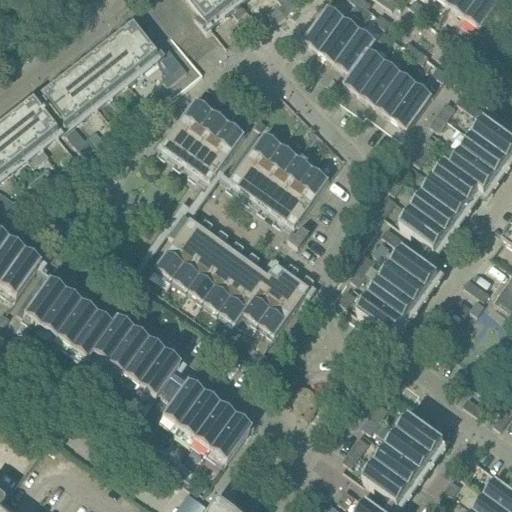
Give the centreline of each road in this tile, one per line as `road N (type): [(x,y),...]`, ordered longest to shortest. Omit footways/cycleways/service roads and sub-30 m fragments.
road 1 (residential): [(386,352),(320,299),(364,166),(272,74),(273,53),(291,33)]
road 2 (residential): [(107,304),(305,453)]
road 3 (residential): [(402,364),(511,188)]
road 4 (residential): [(0,103),(128,0)]
road 5 (residential): [(511,462),(442,412),(440,393),(402,364)]
road 6 (residential): [(305,453),(386,352)]
